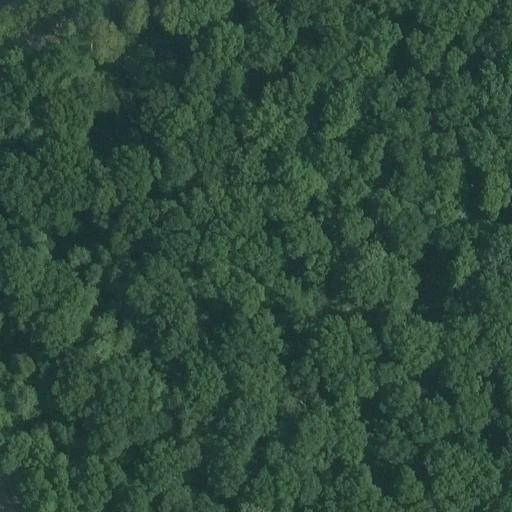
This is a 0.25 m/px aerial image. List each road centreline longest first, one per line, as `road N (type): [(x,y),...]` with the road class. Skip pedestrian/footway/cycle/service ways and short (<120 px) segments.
road 1 (track): [(283,511),(182,398),(85,318),(67,291),(53,246),(82,171),(94,152),(144,120)]
road 2 (track): [(88,15),(144,120),(235,82),(402,56),(455,63),(511,93)]
road 3 (unclassified): [(0,60),(117,0)]
